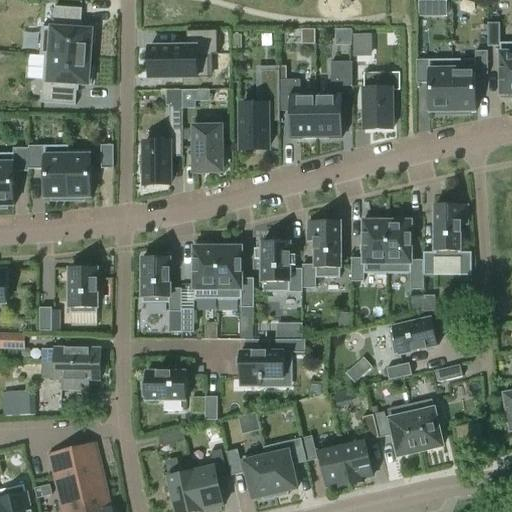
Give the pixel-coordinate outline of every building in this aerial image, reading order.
[(446,3),(419,2),(419,16),(445,16),(446,3)] [(40,56),(45,57),(45,55),(90,59),(91,46),(94,47),(95,32),(82,31),(83,24),(81,24),(82,10),(55,8),(53,29),(42,28),(40,56)] [(487,46),(499,46),(499,23),(487,23),(487,46)] [(209,55),(212,55),(217,55),(217,32),(187,32),(187,44),(187,48),(180,48),(149,48),(149,79),(197,79),(210,79),(209,55)] [(241,36),(231,36),(232,50),(241,50),(241,36)] [(371,58),(370,37),(354,37),(354,58),(371,58)] [(511,43),(500,44),(500,53),(501,99),(511,99),(511,43)] [(452,61),(453,116),(469,116),(469,113),(476,112),(476,76),(488,75),(488,52),(476,52),(476,60),(452,61)] [(89,71),(90,59),(45,55),(45,57),(41,104),(75,106),(76,92),(78,92),(79,85),(91,86),(92,71),(89,71)] [(453,116),(452,61),(417,61),(417,84),(429,84),(429,113),(436,113),(436,116),(453,116)] [(316,96),(317,140),(342,139),(341,87),(352,87),(352,63),(331,64),(332,96),(316,96)] [(279,82),(279,68),(275,68),(275,71),(260,72),(260,107),(241,107),(242,150),(268,150),(268,132),(272,132),(272,123),(280,122),(280,112),(279,82)] [(393,131),(392,91),(400,91),(400,74),(364,74),(364,131),(393,131)] [(317,140),(316,96),(300,96),(300,81),(279,82),(280,112),(291,112),(291,140),(317,140)] [(182,91),(182,107),(183,110),(193,109),(193,91),(182,91)] [(183,157),(183,110),(182,107),(170,107),(170,144),(144,144),(145,186),(171,186),(171,158),(183,157)] [(195,173),(222,173),(221,120),(195,120),(195,173)] [(102,170),(114,170),(114,146),(101,146),(102,170)] [(29,147),(29,149),(29,170),(44,170),(45,199),(52,199),(52,202),(68,202),(68,152),(69,152),(69,147),(29,147)] [(29,173),(29,170),(29,149),(14,149),(14,154),(0,154),(0,210),(7,210),(7,207),(15,206),(14,173),(29,173)] [(92,151),(69,152),(68,152),(68,202),(85,202),(85,199),(92,199),(92,151)] [(424,253),(424,261),(424,276),(437,276),(437,263),(458,263),(459,277),(472,277),(472,254),(460,254),(460,235),(461,235),(461,226),(465,226),(465,206),(435,206),(435,253),(424,253)] [(352,259),(352,282),(364,282),(364,274),(388,274),(388,222),(381,222),(381,219),(364,219),(364,259),(352,259)] [(388,222),(388,274),(411,274),(411,290),(424,290),(424,276),(424,261),(411,261),(411,219),(394,219),(394,222),(388,222)] [(303,270),(303,289),(316,289),(316,279),(340,279),(340,256),(341,256),(341,240),(340,240),(340,223),(310,223),(310,242),(314,242),(314,251),(316,251),(316,266),(303,266),(303,270)] [(263,293),(303,293),(303,289),(303,270),(290,270),(290,243),(282,243),(282,240),(266,240),(266,243),(262,243),(262,262),(262,278),(263,278),(263,293)] [(218,248),(218,300),(242,300),(242,309),(254,309),(254,279),(242,279),(242,245),(224,245),(224,248),(218,248)] [(218,300),(218,248),(194,248),(194,300),(218,300)] [(170,313),(182,313),(182,290),(170,290),(170,259),(163,259),(163,255),(146,255),(146,259),(143,259),(143,304),(170,304),(170,313)] [(73,266),(73,269),(70,269),(70,315),(97,315),(97,269),(90,269),(90,266),(73,266)] [(52,309),(40,309),(40,332),(52,332),(52,309)] [(194,310),(182,310),(182,334),(194,333),(194,310)] [(440,339),(436,323),(432,323),(431,320),(388,330),(394,357),(413,352),(413,353),(427,350),(427,349),(438,347),(436,340),(440,339)] [(0,335),(0,349),(24,350),(24,336),(0,335)] [(305,354),(305,342),(269,341),(269,354),(267,354),(267,353),(253,353),(253,354),(240,354),(239,385),(261,385),(261,382),(263,382),(263,380),(284,380),(284,354),(305,354)] [(43,365),(101,366),(101,350),(55,349),(55,351),(43,350),(43,365)] [(354,382),(369,367),(360,358),(345,373),(354,382)] [(409,364),(387,370),(389,382),(412,376),(409,364)] [(100,382),(101,366),(43,365),(42,379),(54,379),(54,381),(62,381),(62,390),(89,391),(89,382),(100,382)] [(460,366),(437,372),(439,383),(463,378),(460,366)] [(187,373),(146,373),(146,381),(143,381),(143,398),(146,398),(146,401),(187,401),(187,373)] [(3,393),(3,416),(3,418),(36,417),(35,392),(3,393)] [(218,398),(206,398),(205,421),(218,421),(218,398)] [(410,406),(421,453),(443,447),(432,401),(410,406)] [(421,453),(410,406),(388,411),(398,458),(421,453)] [(384,413),(373,416),(379,439),(390,437),(384,413)] [(379,439),(373,416),(362,418),(368,442),(379,439)] [(459,441),(483,437),(481,424),(456,428),(459,441)] [(185,441),(183,430),(159,435),(162,447),(185,441)] [(312,437),(301,440),(306,463),(318,460),(312,437)] [(263,448),(264,453),(265,453),(276,499),(288,496),(287,492),(297,490),(292,466),(306,463),(301,440),(263,448)] [(364,441),(341,446),(351,485),(363,482),(363,480),(372,478),(364,441)] [(113,511),(113,509),(112,509),(96,443),(49,455),(63,511),(113,511)] [(319,451),(328,488),(337,486),(338,488),(351,485),(341,446),(319,451)] [(237,451),(226,453),(232,477),(243,474),(237,451)] [(265,453),(264,453),(243,458),(253,500),(263,498),(264,502),(276,499),(265,453)] [(200,511),(227,504),(216,456),(189,462),(200,511)] [(193,511),(200,511),(189,462),(161,469),(171,511),(193,511)] [(50,486),(40,489),(43,498),(52,496),(50,486)] [(3,511),(30,511),(26,495),(0,501),(0,503),(2,503),(3,511)]
